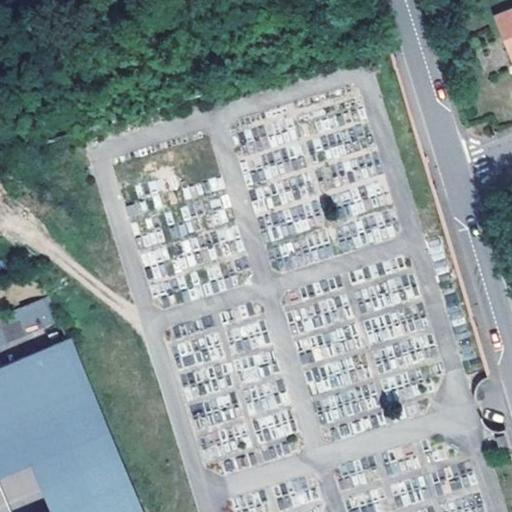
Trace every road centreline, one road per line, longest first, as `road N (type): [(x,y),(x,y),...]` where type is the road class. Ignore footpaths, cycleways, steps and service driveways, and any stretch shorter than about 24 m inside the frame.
road 1 (tertiary): [(511,352),(452,169)]
road 2 (tertiary): [(452,169),(397,0)]
